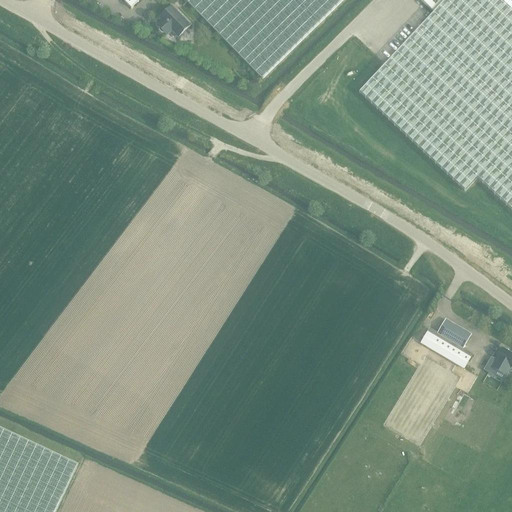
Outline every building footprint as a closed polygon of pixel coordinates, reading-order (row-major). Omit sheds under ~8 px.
[(139,0),(122,0),(131,9),(139,0)] [(162,0),(164,2),(166,0),(183,0),(262,80),(343,0),(162,0)] [(511,210),(511,0),(445,0),(433,13),(386,64),(359,93),(465,192),(477,178),(511,210)] [(419,0),(433,13),(445,0),(419,0)] [(190,26),(171,7),(160,19),(162,22),(157,27),(159,29),(159,31),(160,33),(162,34),(164,34),(166,36),(171,31),(178,38),(190,26)] [(445,320),(437,334),(463,349),(472,335),(445,320)] [(430,330),(421,344),(429,348),(432,344),(466,364),(472,355),(463,349),(437,334),(430,330)] [(510,369),(511,366),(511,354),(502,349),(496,360),(496,361),(492,368),(506,376),(510,369)] [(0,511),(54,511),(77,465),(0,428),(0,511)]
